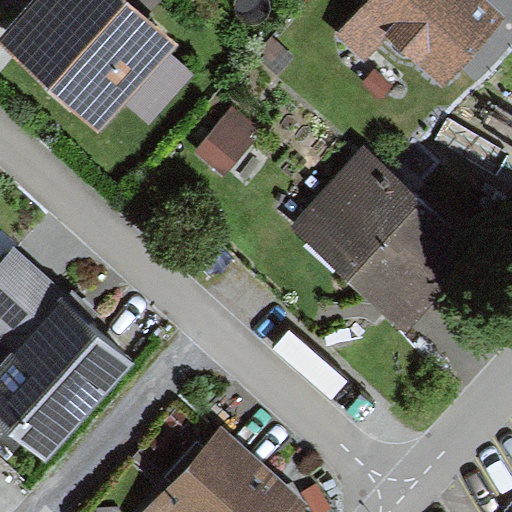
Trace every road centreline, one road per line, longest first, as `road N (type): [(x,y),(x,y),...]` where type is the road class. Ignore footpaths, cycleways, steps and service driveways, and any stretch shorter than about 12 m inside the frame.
road 1 (residential): [(406,498),(0,131)]
road 2 (residential): [(511,379),(406,498)]
